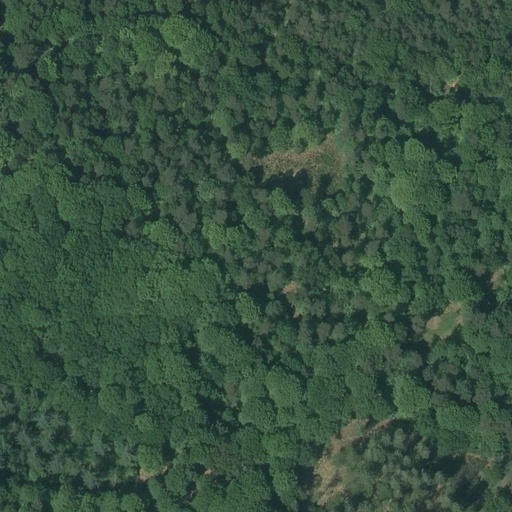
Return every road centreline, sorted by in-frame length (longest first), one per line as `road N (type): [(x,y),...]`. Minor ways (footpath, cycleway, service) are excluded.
road 1 (track): [(251,79),(511,111)]
road 2 (track): [(251,79),(0,46)]
road 3 (track): [(0,487),(191,500),(234,511)]
